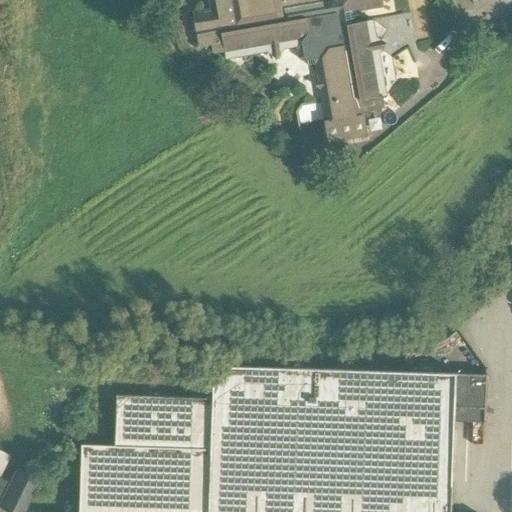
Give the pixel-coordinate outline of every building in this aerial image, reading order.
[(382,107),(384,105),(382,95),(386,94),(379,52),(385,44),(385,42),(377,36),(374,18),(360,21),(358,11),(384,7),(382,0),(206,0),(208,7),(192,10),(198,44),(200,45),(211,43),(212,50),(214,52),(223,50),(225,58),(267,51),(277,58),(284,48),(296,46),(298,57),(308,65),(315,64),(316,74),(314,84),(319,88),(321,98),(327,141),(367,135),(365,116),(367,118),(372,111),(369,109),(382,107)] [(302,144),(327,141),(321,98),(301,102),(295,111),(302,144)] [(489,371),(213,363),(212,396),(213,398),(210,511),(453,511),(456,423),(487,424),(489,371)] [(210,511),(213,398),(116,395),(114,449),(80,448),(78,511),(210,511)] [(0,505),(14,511),(25,511),(41,479),(19,468),(12,482),(0,476),(0,505)]
